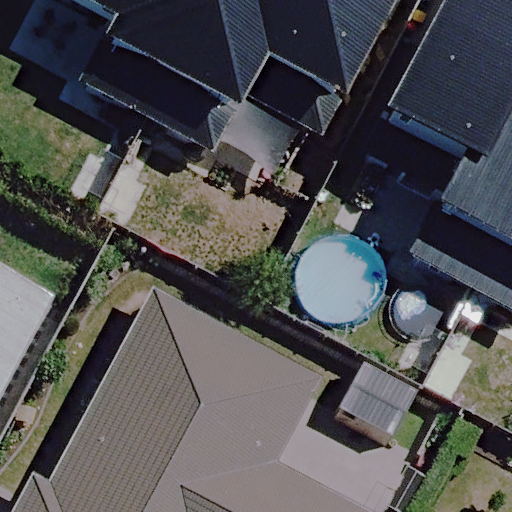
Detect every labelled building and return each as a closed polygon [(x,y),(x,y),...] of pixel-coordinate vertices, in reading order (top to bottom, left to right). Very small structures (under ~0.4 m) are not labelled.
[(57,0),(108,27),(75,89),(142,124),(174,65),(208,0),(57,0)] [(208,0),(174,65),(142,124),(205,157),(236,98),(314,139),(387,0),(208,0)] [(496,233),(511,203),(511,0),(438,0),(359,149),(440,192),(404,258),(466,291),(496,233)] [(511,203),(496,233),(466,291),(511,315),(511,203)] [(26,476),(7,511),(364,511),(274,465),(316,386),(146,298),(47,486),(26,476)] [(0,370),(29,317),(0,301),(0,370)]
